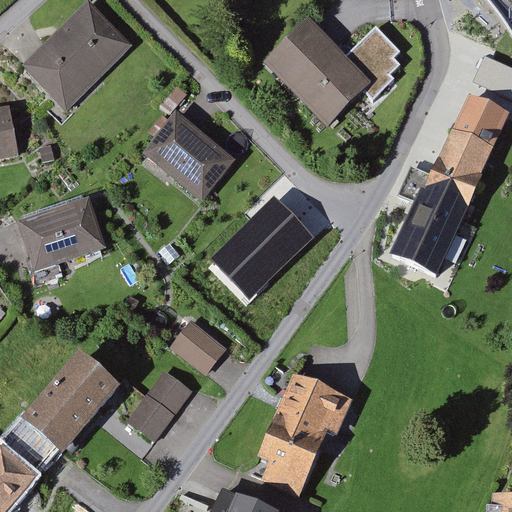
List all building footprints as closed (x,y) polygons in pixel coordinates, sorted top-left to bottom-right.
[(132,51),(90,9),(25,74),(67,116),(132,51)] [(343,58),(310,26),(267,68),(328,131),(367,94),(372,89),(343,58)] [(372,89),(367,94),(373,101),(394,82),(388,75),(398,66),(392,60),(401,52),(378,26),(343,58),(372,89)] [(511,99),(511,83),(487,72),(478,92),(509,106),(511,99)] [(433,180),(412,171),(400,201),(413,206),(390,260),(440,282),(510,122),(472,104),(453,137),(433,180)] [(0,166),(19,163),(10,116),(0,117),(0,166)] [(237,167),(179,119),(146,160),(203,207),(237,167)] [(108,256),(91,206),(17,230),(34,281),(108,256)] [(293,258),(261,225),(214,271),(247,304),(293,258)] [(229,355),(193,328),(172,354),(208,382),(229,355)] [(119,400),(79,365),(22,430),(52,456),(62,465),(119,400)] [(193,397),(167,378),(128,428),(155,447),(193,397)] [(354,408),(296,383),(259,465),(271,470),(263,489),(300,506),(330,439),(338,443),(354,408)] [(52,456),(22,430),(5,448),(10,452),(0,463),(0,511),(12,511),(35,488),(29,482),(52,456)] [(262,511),(228,496),(220,511),(262,511)]
